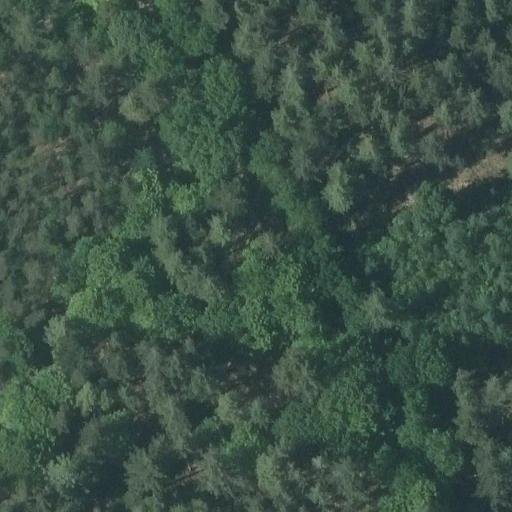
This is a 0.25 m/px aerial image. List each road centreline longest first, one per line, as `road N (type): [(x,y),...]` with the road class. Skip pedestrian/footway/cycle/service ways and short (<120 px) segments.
road 1 (track): [(456,511),(148,0)]
road 2 (track): [(0,374),(155,210),(233,145)]
road 3 (track): [(155,210),(26,0)]
road 4 (track): [(94,511),(0,388)]
